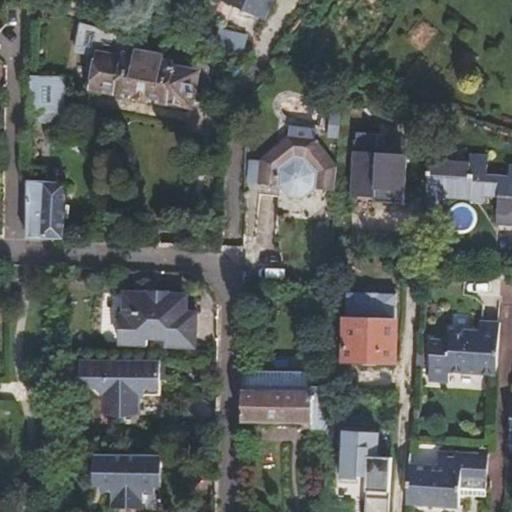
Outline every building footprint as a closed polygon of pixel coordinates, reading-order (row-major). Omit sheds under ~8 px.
[(200,0),(236,19),(247,0),(200,0)] [(136,36),(78,18),(73,46),(98,51),(122,55),(123,51),(132,53),(136,36)] [(220,45),(247,50),(250,33),(222,29),(220,45)] [(98,51),(93,85),(188,103),(189,96),(204,99),(208,97),(210,79),(208,75),(210,63),(194,60),(192,69),(169,65),(170,60),(157,57),(155,53),(138,49),(132,53),(123,51),(122,55),(98,51)] [(28,108),(58,109),(59,76),(29,75),(28,108)] [(437,138),(415,137),(412,222),(433,223),(435,193),(458,194),(457,199),(473,200),(473,192),(487,192),(486,217),(511,219),(511,160),(499,160),(499,171),(476,170),(476,152),(459,150),(459,158),(436,156),(437,138)] [(326,188),(325,163),(305,138),(297,145),(290,146),(281,138),(258,162),(258,188),(276,188),(285,198),(299,198),(309,188),(326,188)] [(27,160),(25,234),(62,236),(62,180),(40,179),(45,175),(44,166),(41,161),(27,160)] [(166,341),(196,343),(198,309),(187,308),(188,293),(168,293),(169,289),(149,288),(148,290),(124,289),(124,309),(121,309),(120,341),(147,342),(147,336),(166,337),(166,341)] [(394,289),(344,288),(343,316),(343,354),(393,355),(393,317),(394,289)] [(426,334),(424,374),(447,376),(447,365),(491,368),(493,315),(475,313),(474,324),(436,321),(435,334),(426,334)] [(160,393),(160,358),(80,357),(80,381),(87,381),(99,392),(104,396),(104,409),(109,409),(109,411),(135,411),(135,409),(140,409),(140,392),(160,393)] [(247,369),(247,389),(304,390),(304,371),(247,369)] [(247,389),(242,389),(242,421),(311,422),(310,428),(325,428),(325,391),(304,390),(247,389)] [(400,496),(401,461),(391,461),(392,432),(344,431),(342,483),(366,484),(364,511),(389,511),(390,496),(400,496)] [(406,461),(405,504),(457,507),(459,480),(482,482),(484,440),(475,440),(474,448),(436,447),(435,462),(406,461)] [(163,472),(162,453),(96,452),(95,471),(102,471),(102,483),(102,489),(113,489),(113,505),(144,506),(144,490),(156,490),(156,484),(156,471),(163,472)]
